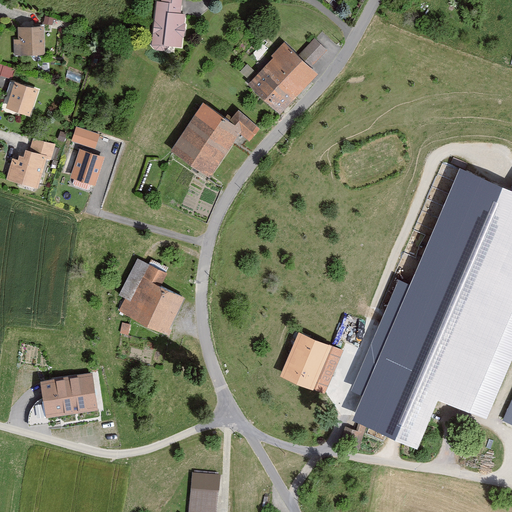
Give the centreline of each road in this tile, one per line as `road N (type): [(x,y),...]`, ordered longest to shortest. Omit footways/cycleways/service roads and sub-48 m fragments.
road 1 (residential): [(374,0),(350,44),(228,190),(202,253),(200,311),(235,414)]
road 2 (residential): [(0,424),(116,454),(235,414)]
road 3 (unclassified): [(318,452),(501,484)]
